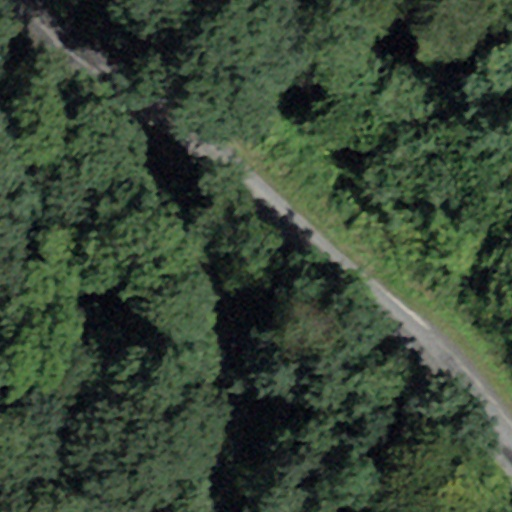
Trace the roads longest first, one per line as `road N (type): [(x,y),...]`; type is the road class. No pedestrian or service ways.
road 1 (unclassified): [(511,463),(395,324),(19,0)]
road 2 (track): [(207,511),(233,409),(229,344),(183,231),(119,147),(100,76)]
